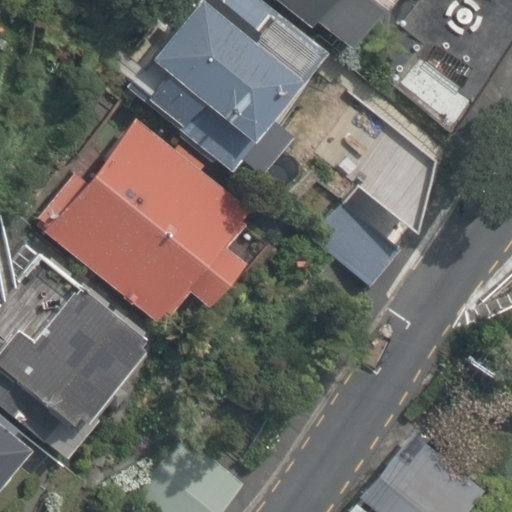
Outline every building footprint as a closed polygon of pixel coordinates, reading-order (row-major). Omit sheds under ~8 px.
[(320,44),(260,0),(183,0),(130,77),(223,165),(320,44)] [(375,0),(278,0),(338,44),(375,0)] [(251,215),(136,111),(36,221),(151,325),(251,215)] [(393,243),(330,195),(275,267),(339,315),(393,243)] [(132,338),(17,243),(0,263),(0,408),(44,445),(132,338)] [(0,462),(19,442),(0,426),(0,462)] [(409,440),(350,511),(485,511),(490,506),(409,440)]
